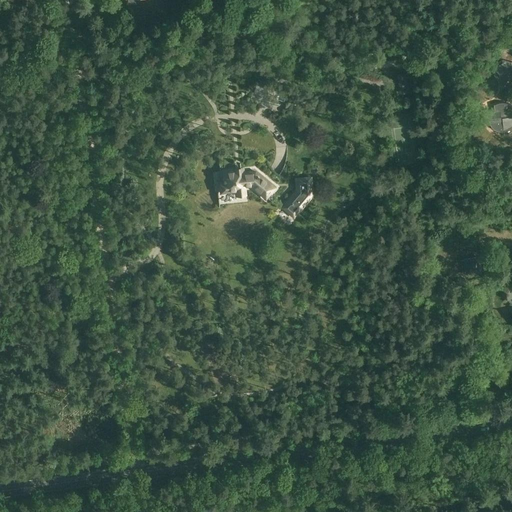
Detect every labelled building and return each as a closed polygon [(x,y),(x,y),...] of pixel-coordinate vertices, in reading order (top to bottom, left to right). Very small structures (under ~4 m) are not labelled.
[(490,67),(503,88),(511,74),(511,61),(504,60),(504,59),(490,67)] [(402,93),(410,92),(407,72),(400,73),(402,93)] [(486,112),(487,124),(502,122),(501,111),(486,112)] [(478,127),(465,128),(466,141),(479,140),(478,127)] [(236,191),(236,187),(251,186),(266,198),(275,188),(255,172),(243,173),(243,170),(223,172),(224,183),(220,183),(221,193),(236,191)] [(297,193),(286,207),(296,216),(312,197),(310,180),(296,182),(297,193)] [(481,272),(480,257),(466,258),(467,273),(481,272)] [(450,333),(438,336),(441,348),(453,345),(450,333)]
